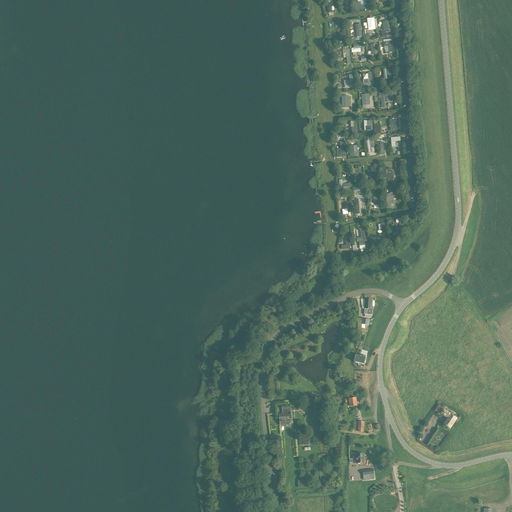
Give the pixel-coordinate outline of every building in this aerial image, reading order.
[(392,29),(391,21),(383,22),(384,30),(392,29)] [(366,30),(363,30),(364,35),(364,41),(372,40),(372,38),(370,38),(370,34),(367,34),(367,31),(366,30)] [(389,52),(393,52),(392,41),(384,42),(384,46),(389,46),(389,52)] [(373,82),(371,73),(368,73),(369,79),(363,80),(364,84),(365,84),(369,83),(373,82)] [(354,85),(353,75),(349,75),(350,82),(344,82),(344,86),(354,85)] [(386,108),(385,102),(390,101),(389,93),(379,94),(380,98),(382,98),(382,108),(386,108)] [(370,105),(370,95),(362,95),(363,105),(370,105)] [(399,133),(398,118),(394,118),(394,119),(391,119),(390,120),(391,133),(399,133)] [(352,133),(348,133),(348,137),(356,137),(355,134),(358,133),(357,121),(354,121),(351,121),(351,127),(352,127),(352,133)] [(368,138),(366,138),(366,141),(368,153),(372,152),(371,148),(375,147),(373,137),(370,138),(368,138)] [(396,147),(395,141),(401,141),(400,137),(391,138),(392,147),(396,147)] [(346,157),(345,144),(340,144),(341,150),(337,150),(338,157),(346,157)] [(372,172),(369,173),(370,180),(375,179),(375,176),(379,176),(378,164),(374,164),(374,167),(371,167),(372,172)] [(357,169),(353,169),(354,174),(357,173),(358,182),(364,181),(363,173),(361,174),(361,168),(357,169)] [(383,169),(382,178),(388,178),(388,181),(393,182),(394,175),(386,174),(387,169),(383,169)] [(375,191),(372,191),(373,194),(376,194),(377,197),(374,197),(374,203),(377,203),(380,203),(380,194),(381,194),(380,190),(378,191),(378,188),(375,189),(375,191)] [(360,199),(354,200),(354,204),(356,203),(357,203),(357,214),(358,214),(359,214),(361,214),(362,213),(361,203),(360,203),(360,199)] [(400,228),(396,228),(396,236),(404,235),(403,223),(404,223),(403,218),(402,219),(402,218),(399,218),(400,228)] [(362,237),(357,238),(358,242),(359,242),(365,241),(366,241),(364,228),(360,229),(362,237)] [(346,245),(342,246),(342,250),(350,249),(349,238),(346,238),(346,245)] [(372,309),(372,300),(365,299),(364,315),(372,315),(373,309),(372,309)] [(362,324),(362,328),(365,328),(366,324),(370,325),(370,320),(362,318),(362,324)] [(366,357),(365,357),(366,355),(363,355),(363,356),(357,355),(355,362),(364,364),(366,357)] [(350,407),(357,406),(356,397),(349,399),(345,399),(346,403),(350,402),(350,407)] [(282,406),(283,414),(280,414),(280,424),(284,424),(284,425),(290,424),(289,419),(291,419),(291,414),(292,414),(292,413),(291,413),(290,406),(282,406)] [(457,418),(444,409),(441,413),(446,416),(448,417),(444,424),(450,428),(457,418)] [(353,459),(354,459),(354,463),(364,463),(364,454),(353,454),(353,459)]
